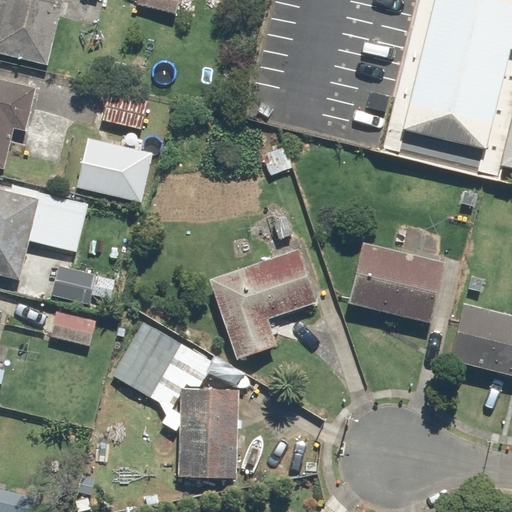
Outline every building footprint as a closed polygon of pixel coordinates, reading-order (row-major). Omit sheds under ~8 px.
[(67,0),(3,0),(0,13),(0,49),(52,62),(67,0)] [(181,0),(137,0),(137,2),(179,11),(181,0)] [(511,0),(424,0),(399,104),(503,126),(511,86),(511,0)] [(38,85),(0,74),(0,165),(2,166),(14,126),(25,129),(38,85)] [(151,98),(111,89),(104,120),(144,129),(151,98)] [(511,153),(511,113),(503,151),(511,153)] [(156,148),(92,134),(80,186),(145,200),(156,148)] [(290,145),(267,151),(274,173),(297,167),(290,145)] [(89,202),(0,181),(0,272),(24,278),(33,240),(78,250),(89,202)] [(450,261),(367,238),(351,300),(433,323),(450,261)] [(303,247),(214,275),(238,355),(281,342),(273,317),(320,303),(303,247)] [(119,278),(60,265),(53,294),(92,303),(94,294),(114,299),(119,278)] [(511,312),(464,301),(451,358),(511,372),(511,312)] [(99,318),(59,308),(52,333),(93,344),(99,318)] [(216,358),(145,321),(116,376),(182,411),(181,472),(242,473),(243,387),(201,386),(216,358)] [(37,511),(42,494),(0,484),(0,511),(37,511)]
